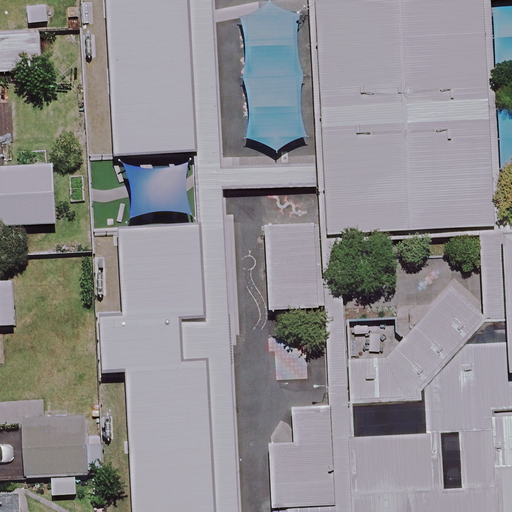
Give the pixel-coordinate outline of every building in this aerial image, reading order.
[(217,511),(196,0),(123,0),(143,511),(217,511)] [(478,0),(404,0),(314,4),(323,240),(488,233),(478,0)] [(0,170),(0,229),(56,226),(53,168),(0,170)] [(312,216),(260,218),(264,314),(315,312),(312,216)] [(511,511),(511,241),(485,243),(488,320),(443,286),(384,343),(336,356),(344,511),(511,511)] [(0,329),(14,329),(12,283),(0,284),(0,329)] [(85,478),(82,418),(23,421),(25,480),(85,478)] [(0,511),(21,511),(21,501),(0,501),(0,511)]
